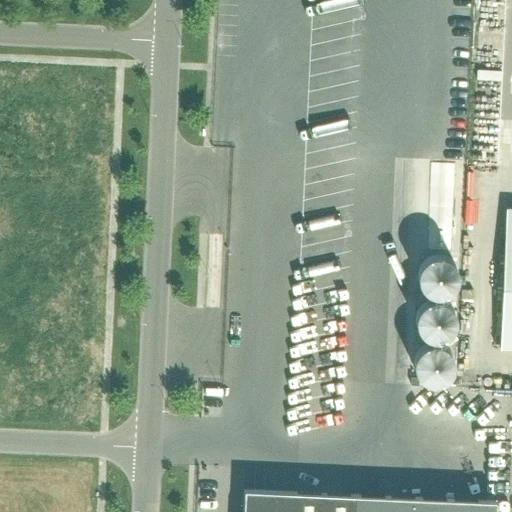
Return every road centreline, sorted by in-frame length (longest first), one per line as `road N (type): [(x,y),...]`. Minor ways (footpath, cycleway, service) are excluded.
road 1 (unclassified): [(147,448),(167,37)]
road 2 (unclassified): [(0,31),(167,37)]
road 3 (unclassified): [(147,448),(0,441)]
